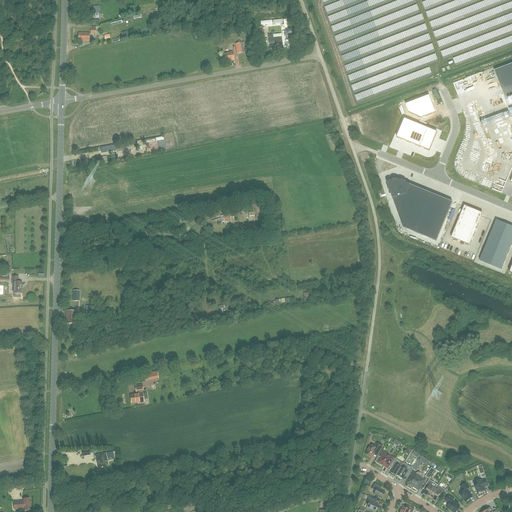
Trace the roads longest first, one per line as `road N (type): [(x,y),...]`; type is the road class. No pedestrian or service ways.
road 1 (secondary): [(50,511),(61,101)]
road 2 (residential): [(346,511),(379,270),(372,206),(350,142)]
road 3 (unclassified): [(61,101),(319,54)]
